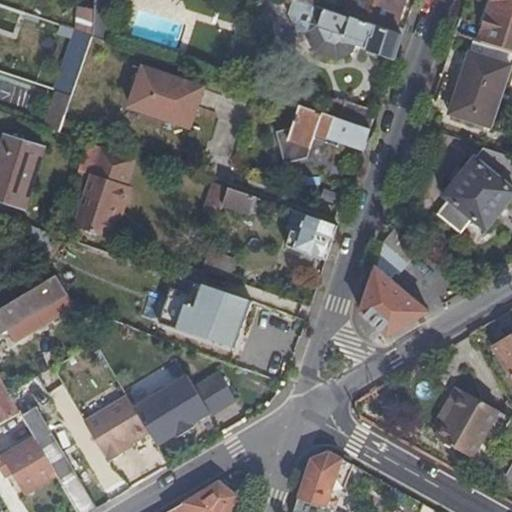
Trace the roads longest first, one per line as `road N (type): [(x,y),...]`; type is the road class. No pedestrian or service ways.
road 1 (tertiary): [(436,0),(295,412)]
road 2 (tertiary): [(511,284),(295,412)]
road 3 (residential): [(295,412),(468,511)]
road 4 (tertiary): [(295,412),(133,511)]
